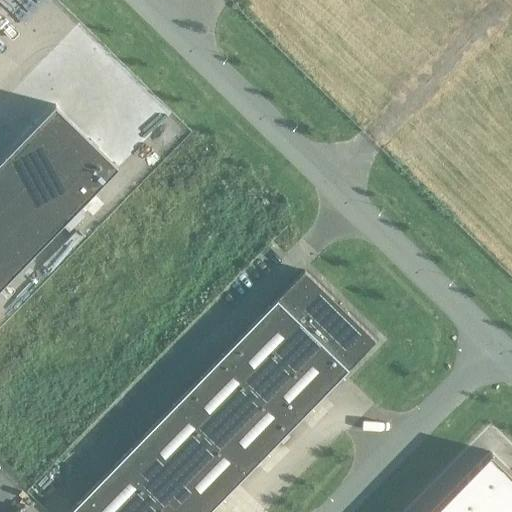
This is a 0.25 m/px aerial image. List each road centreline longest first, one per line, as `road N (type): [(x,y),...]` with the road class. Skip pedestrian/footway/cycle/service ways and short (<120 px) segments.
road 1 (unclassified): [(144,0),(493,348)]
road 2 (unclassified): [(334,511),(493,348)]
